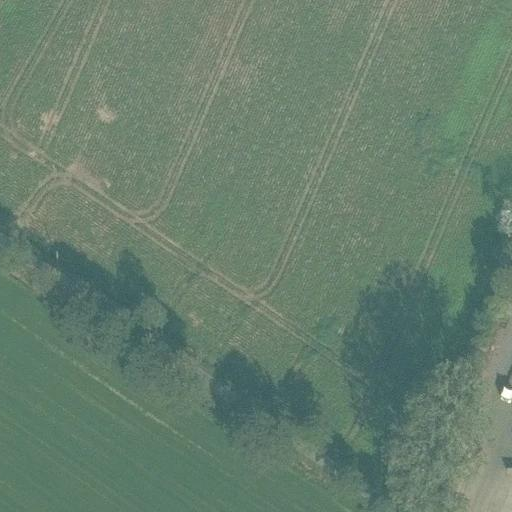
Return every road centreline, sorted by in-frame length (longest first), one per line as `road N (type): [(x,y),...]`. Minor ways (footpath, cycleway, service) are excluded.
road 1 (unclassified): [(395,511),(0,236)]
road 2 (unknown): [(454,511),(511,386)]
